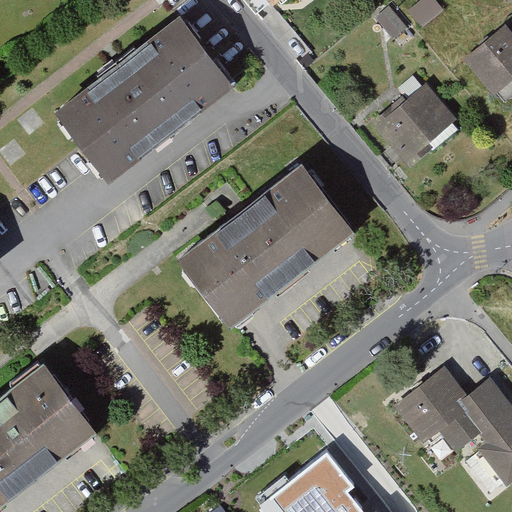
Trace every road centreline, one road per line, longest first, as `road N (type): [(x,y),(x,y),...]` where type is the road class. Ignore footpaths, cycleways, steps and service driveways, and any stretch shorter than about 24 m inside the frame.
road 1 (residential): [(222,0),(454,272)]
road 2 (residential): [(299,396),(255,333),(368,247)]
road 3 (residential): [(454,272),(299,396)]
road 4 (residential): [(299,396),(225,467),(152,511)]
